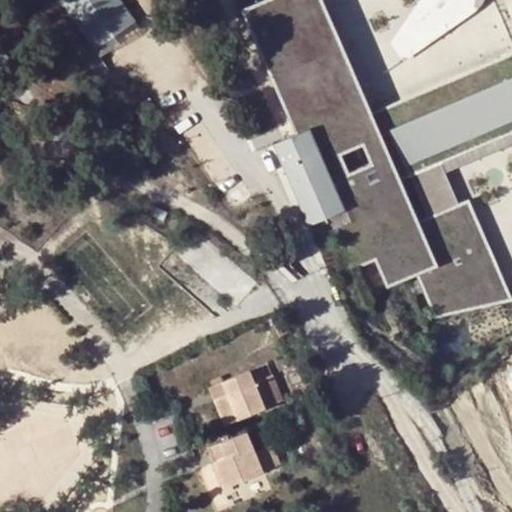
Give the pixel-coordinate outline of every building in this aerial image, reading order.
[(120,0),(57,0),(100,57),(141,28),(120,0)] [(511,133),(511,52),(363,118),(314,0),(238,0),(296,134),(274,144),(315,237),(337,228),(357,268),(376,261),(388,288),(418,275),(435,315),(506,300),(464,202),(459,204),(441,164),(511,133)] [(404,61),(425,47),(412,28),(451,0),(459,0),(470,15),(483,0),(419,0),(390,43),(404,61)] [(451,0),(412,28),(425,47),(470,15),(459,0),(451,0)] [(280,255),(274,262),(280,269),(287,261),(280,255)] [(289,331),(279,313),(271,317),(281,336),(289,331)] [(227,396),(214,401),(224,426),(283,402),(276,383),(257,391),(249,371),(221,382),(227,396)] [(221,382),(208,388),(214,401),(227,396),(221,382)] [(225,457),(212,463),(221,487),(281,463),(273,445),(255,452),(247,433),(219,444),(225,457)] [(219,444),(206,449),(212,463),(225,457),(219,444)]
